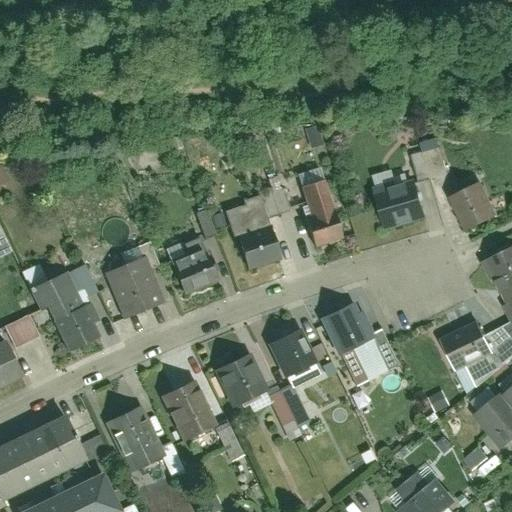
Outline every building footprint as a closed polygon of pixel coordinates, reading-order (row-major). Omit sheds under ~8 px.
[(435,164),(442,162),(438,147),(410,153),(415,180),(437,176),(435,164)] [(424,213),(415,180),(371,192),(380,225),(424,213)] [(302,222),(310,249),(345,239),(337,212),(328,215),(318,181),(300,187),(309,220),(302,222)] [(453,196),(471,230),(490,220),(472,186),(453,196)] [(280,189),(269,193),(275,214),(286,210),(280,189)] [(202,237),(213,233),(204,209),(193,213),(202,237)] [(279,257),(268,227),(232,240),(242,270),(279,257)] [(511,247),(483,263),(499,293),(511,285),(511,247)] [(204,252),(170,267),(183,298),(217,283),(204,252)] [(102,273),(120,319),(148,309),(130,262),(102,273)] [(67,350),(88,341),(74,308),(66,311),(50,274),(30,282),(47,321),(54,319),(67,350)] [(511,285),(499,293),(511,317),(511,285)] [(319,319),(336,352),(353,343),(337,310),(319,319)] [(37,337),(30,321),(36,319),(32,311),(1,324),(11,348),(37,337)] [(489,355),(480,328),(445,340),(454,368),(489,355)] [(288,333),(267,343),(284,378),(305,368),(288,333)] [(1,339),(0,339),(0,385),(19,377),(1,339)] [(235,358),(213,369),(233,405),(254,393),(235,358)] [(203,430),(181,386),(159,397),(181,441),(203,430)] [(511,439),(511,388),(477,415),(502,447),(511,439)] [(156,463),(132,409),(112,418),(135,472),(156,463)] [(78,465),(60,426),(0,455),(0,494),(3,501),(78,465)] [(227,426),(214,432),(227,461),(240,455),(227,426)] [(87,460),(105,454),(98,436),(81,443),(87,460)] [(462,459),(471,470),(486,457),(477,447),(462,459)] [(495,458),(478,465),(481,474),(498,467),(495,458)] [(7,510),(7,511),(114,511),(98,471),(7,510)] [(438,511),(448,503),(426,480),(421,484),(413,475),(395,491),(405,501),(397,509),(399,511),(438,511)]
